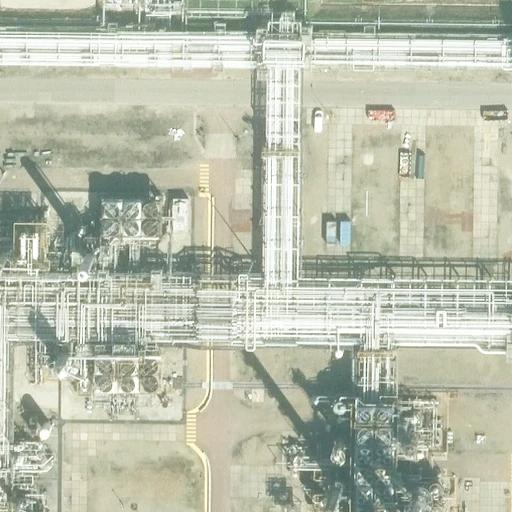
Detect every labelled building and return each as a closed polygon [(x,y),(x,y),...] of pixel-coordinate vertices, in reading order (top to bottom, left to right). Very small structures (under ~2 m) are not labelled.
[(456,185),(365,185),(365,251),(484,251),(484,217),(511,217),(511,177),(492,177),(492,201),(456,201),(456,185)] [(94,257),(95,255),(96,254),(96,252),(96,251),(96,249),(95,248),(94,247),(93,246),(92,245),(91,244),(89,244),(87,244),(85,244),(84,244),(83,245),(81,247),(81,248),(80,250),(80,251),(80,253),(80,255),(81,256),(82,257),(83,258),(84,259),(86,260),(87,260),(89,260),(90,259),(92,259),(93,258),(94,257)] [(418,443),(419,441),(420,440),(420,438),(420,437),(420,435),(419,434),(418,433),(417,432),(416,431),(415,430),(413,430),(411,430),(410,430),(408,430),(407,431),(406,433),(405,434),(404,436),(404,437),(404,439),(404,441),(405,442),(406,443),(407,444),(408,445),(410,446),(411,446),(413,446),(415,446),(416,445),(417,444),(418,443)] [(417,505),(418,503),(418,502),(419,500),(419,498),(418,497),(418,496),(417,494),(416,493),(415,493),(413,492),(412,491),(410,491),(408,492),(407,492),(406,493),(404,494),(403,496),(403,497),(402,499),(403,501),(403,502),(404,504),(405,505),(406,506),(407,507),(408,507),(410,508),(412,508),(413,507),(415,507),(416,506),(417,505)] [(173,511),(192,511),(192,497),(173,498),(173,511)]
